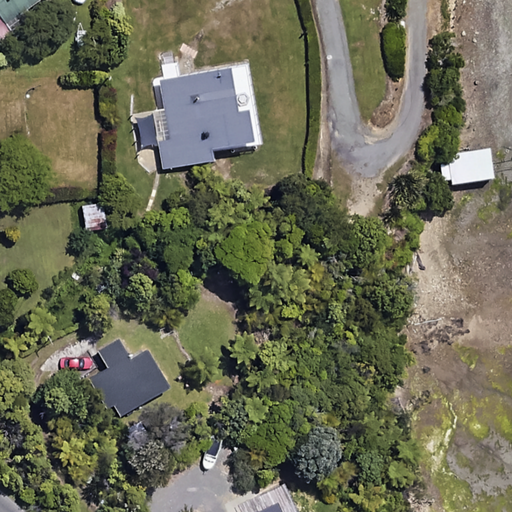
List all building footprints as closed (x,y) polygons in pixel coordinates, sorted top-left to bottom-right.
[(32,0),(0,0),(0,35),(25,17),(20,10),(32,0)] [(255,141),(244,67),(156,80),(161,110),(135,114),(140,147),(158,144),(161,167),(208,160),(206,148),(255,141)] [(489,179),(485,147),(445,153),(449,184),(489,179)] [(103,225),(101,201),(78,204),(81,228),(103,225)] [(128,356),(114,334),(67,363),(77,377),(91,369),(120,415),(167,385),(143,347),(128,356)]
